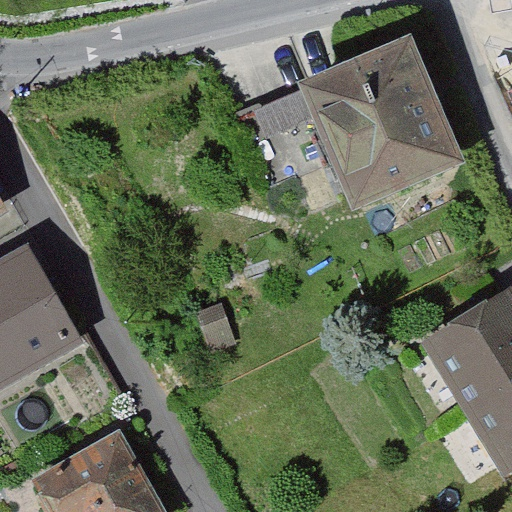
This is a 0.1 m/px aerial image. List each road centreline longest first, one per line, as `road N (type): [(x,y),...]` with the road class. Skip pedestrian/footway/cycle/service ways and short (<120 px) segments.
road 1 (residential): [(0,143),(216,511)]
road 2 (residential): [(321,0),(107,45),(2,57)]
road 3 (residential): [(440,0),(511,162)]
